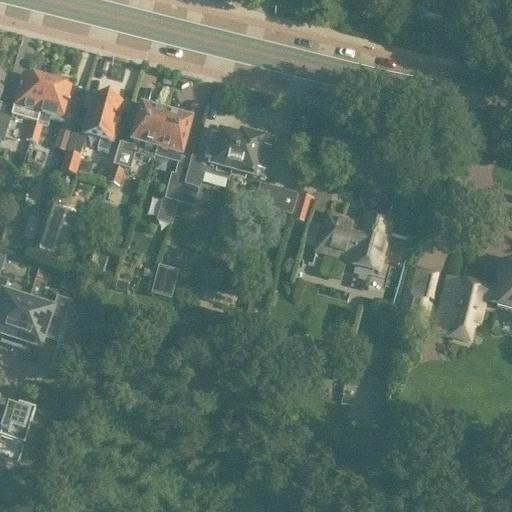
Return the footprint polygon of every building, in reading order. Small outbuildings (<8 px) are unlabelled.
[(396,0),(394,9),(410,14),(412,15),(414,19),(421,21),(424,19),(443,24),(450,0),(396,0)] [(31,123),(35,124),(37,118),(45,90),(46,85),(21,78),(12,110),(0,107),(0,141),(4,143),(11,119),(30,125),(31,123)] [(45,90),(37,118),(62,125),(72,92),(46,85),(45,90)] [(73,179),(79,160),(84,139),(98,142),(95,153),(107,156),(120,108),(109,105),(110,101),(97,98),(96,102),(93,101),(84,137),(72,134),(66,156),(65,156),(59,174),(73,179)] [(154,164),(155,160),(166,117),(140,110),(130,147),(129,150),(118,147),(107,187),(118,190),(124,175),(131,176),(135,160),(154,164)] [(190,123),(166,117),(155,160),(177,166),(174,178),(171,177),(164,203),(179,207),(191,163),(180,160),(190,123)] [(31,123),(30,125),(25,142),(37,145),(42,126),(35,124),(31,123)] [(71,133),(59,130),(53,151),(65,155),(71,133)] [(191,163),(179,207),(192,211),(202,172),(227,178),(229,174),(237,141),(211,134),(203,164),(191,161),(191,163)] [(237,141),(229,174),(261,183),(271,145),(238,137),(237,141)] [(297,197),(260,187),(254,208),(251,217),(265,221),(267,211),(291,217),(297,197)] [(297,197),(291,217),(290,222),(306,227),(314,201),(297,197)] [(358,229),(324,219),(314,253),(330,258),(331,253),(349,258),(348,263),(347,268),(352,269),(371,275),(375,276),(377,272),(380,262),(383,263),(385,259),(387,255),(388,251),(387,246),(385,245),(389,231),(360,222),(358,229)] [(511,268),(500,265),(493,291),(482,289),(482,288),(465,283),(465,284),(446,280),(433,335),(468,343),(472,325),(478,326),(484,302),(511,308),(511,268)] [(171,301),(178,275),(160,270),(153,297),(171,301)] [(0,346),(13,350),(27,306),(3,298),(7,283),(0,280),(0,339),(2,340),(0,346)] [(403,291),(394,328),(425,335),(434,299),(403,291)] [(51,313),(27,306),(13,350),(25,354),(27,349),(39,352),(48,326),(61,330),(70,303),(56,299),(51,313)] [(251,302),(244,325),(245,325),(244,326),(248,327),(248,325),(259,329),(265,306),(251,302)] [(3,425),(0,423),(0,459),(18,465),(34,416),(17,411),(16,416),(7,413),(3,425)]
